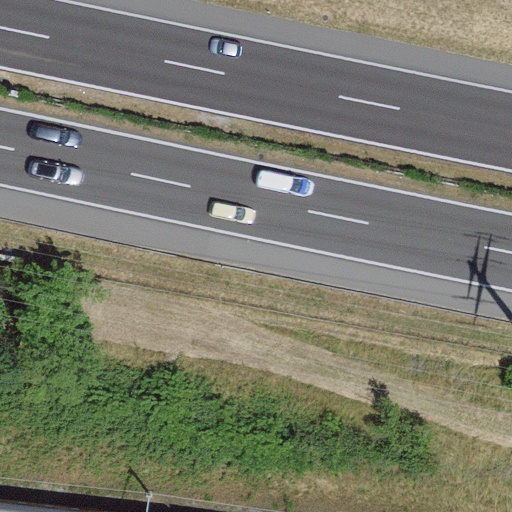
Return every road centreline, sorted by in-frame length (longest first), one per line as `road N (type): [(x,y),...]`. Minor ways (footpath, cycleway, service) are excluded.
road 1 (motorway): [(0,146),(511,253)]
road 2 (motorway): [(511,129),(0,25)]
road 3 (track): [(78,298),(304,352),(511,429)]
